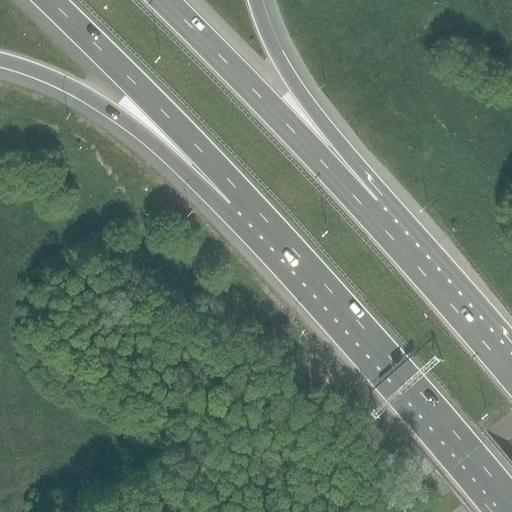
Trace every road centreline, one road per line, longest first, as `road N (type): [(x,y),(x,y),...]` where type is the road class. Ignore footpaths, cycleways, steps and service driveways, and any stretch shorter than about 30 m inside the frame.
road 1 (trunk): [(249,204),(511,502)]
road 2 (trunk): [(370,214),(162,0)]
road 3 (trunk): [(0,60),(105,106),(249,204)]
road 4 (trunk): [(47,0),(249,204)]
road 5 (trunk): [(370,214),(278,62),(256,0)]
road 6 (trunk): [(511,377),(370,214)]
